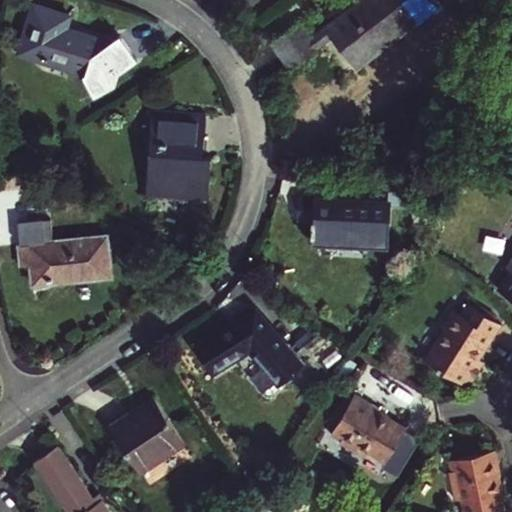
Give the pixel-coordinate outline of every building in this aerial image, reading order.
[(366,0),(357,0),(323,26),(327,31),(367,1),(366,0)] [(332,38),(352,65),(434,3),(432,0),(366,0),(367,1),(327,31),(332,38)] [(434,3),(352,65),(357,71),(439,9),(434,3)] [(115,45),(68,29),(55,24),(58,12),(34,4),(26,30),(33,32),(27,50),(67,63),(66,68),(104,80),(115,45)] [(72,16),(58,12),(55,24),(68,29),(72,16)] [(269,43),(290,70),(319,48),(310,36),(298,21),(269,43)] [(323,26),(310,36),(319,48),(332,38),(327,31),(323,26)] [(33,32),(26,30),(18,52),(26,55),(27,50),(33,32)] [(27,50),(26,55),(66,68),(67,63),(27,50)] [(206,114),(153,110),(148,169),(154,169),(153,188),(181,191),(180,197),(209,199),(212,156),(203,156),(197,155),(198,140),(204,140),(206,114)] [(181,191),(153,188),(152,195),(180,197),(181,191)] [(335,197),(299,196),(299,210),(318,211),(318,221),(314,220),(313,236),(318,237),(317,242),(388,246),(390,206),(335,203),(335,197)] [(318,211),(299,210),(298,220),(314,220),(318,221),(318,211)] [(106,236),(20,245),(22,267),(32,266),(33,280),(75,276),(75,280),(110,276),(106,236)] [(511,257),(506,266),(511,270),(499,290),(511,298),(511,257)] [(501,323),(469,304),(462,315),(453,309),(441,328),(444,330),(425,360),(463,384),(465,380),(470,383),(484,361),(477,357),(484,346),(486,347),(501,323)] [(216,332),(195,346),(212,373),(250,349),(279,383),(299,366),(255,313),(234,326),(236,329),(221,339),(216,332)] [(232,323),(216,332),(221,339),(236,329),(234,326),(232,323)] [(380,407),(357,393),(331,433),(341,439),(340,441),(365,456),(368,451),(386,463),(406,429),(377,410),(380,407)] [(130,415),(111,428),(141,473),(185,443),(157,402),(133,419),(130,415)] [(456,447),(458,458),(491,451),(489,443),(469,447),(469,444),(456,447)] [(96,501),(58,445),(34,461),(68,511),(110,511),(101,498),(96,501)] [(491,451),(458,458),(450,459),(452,470),(450,470),(455,500),(463,499),(465,511),(493,511),(504,510),(497,476),(501,475),(496,450),(491,451)]
